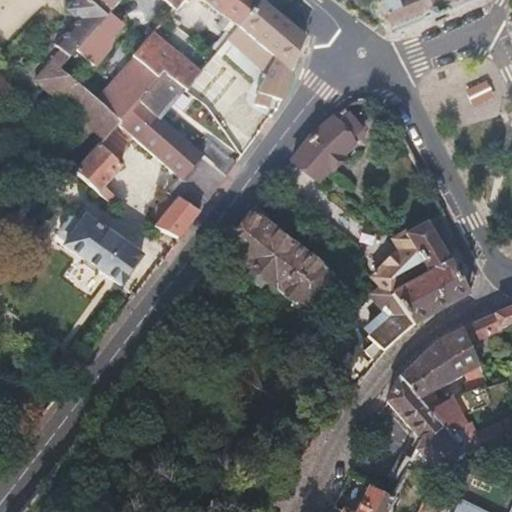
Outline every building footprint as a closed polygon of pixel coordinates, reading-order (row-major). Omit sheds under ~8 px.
[(35,79),(104,139),(118,123),(95,102),(56,68),(74,49),(104,18),(85,0),(81,0),(71,12),(81,20),(56,45),(63,51),(35,79)] [(85,0),(104,18),(108,14),(120,0),(85,0)] [(161,0),(173,9),(181,0),(161,0)] [(220,28),(228,34),(240,24),(259,1),(257,0),(200,0),(210,9),(227,20),(220,28)] [(387,0),(398,32),(481,0),(387,0)] [(271,98),(282,102),(287,88),(290,75),(299,49),(304,39),(285,24),(268,9),(259,1),(240,24),(228,34),(238,42),(266,70),(254,91),(259,94),(256,103),(267,109),(271,98)] [(104,18),(74,49),(98,71),(103,63),(98,58),(103,52),(110,43),(109,38),(121,24),(108,14),(104,18)] [(183,86),(187,90),(213,54),(195,40),(185,51),(169,39),(165,45),(151,34),(131,57),(134,59),(158,79),(165,71),(183,86)] [(95,102),(118,123),(140,99),(158,79),(134,59),(95,102)] [(140,99),(157,114),(183,86),(165,71),(158,79),(140,99)] [(472,108),(493,98),(485,80),(463,89),(472,108)] [(179,177),(178,178),(180,180),(201,154),(157,114),(140,99),(118,123),(179,177)] [(364,134),(343,110),(331,120),(306,142),(291,161),(318,181),(364,134)] [(201,154),(226,176),(237,163),(211,142),(201,154)] [(100,143),(75,171),(99,191),(122,163),(100,143)] [(176,197),(198,212),(221,182),(226,176),(201,154),(180,180),(178,178),(167,193),(174,200),(176,197)] [(153,229),(178,238),(190,222),(198,212),(176,197),(174,200),(153,229)] [(316,262),(252,212),(223,250),(305,314),(335,277),(317,260),(316,262)] [(86,216),(82,219),(75,215),(71,215),(59,229),(60,235),(66,239),(64,246),(119,285),(141,256),(86,216)] [(468,294),(426,222),(406,233),(428,273),(391,296),(397,301),(415,324),(444,308),(468,294)] [(400,250),(373,277),(382,286),(384,289),(391,296),(428,273),(406,233),(395,240),(400,250)] [(384,289),(382,286),(374,295),(388,308),(380,315),(368,326),(372,330),(369,335),(384,349),(415,324),(397,301),(391,296),(384,289)] [(511,307),(506,310),(499,313),(463,329),(477,355),(489,349),(493,348),(490,340),(495,337),(493,332),(511,323),(511,307)] [(477,355),(463,329),(438,340),(433,345),(401,377),(401,378),(444,433),(456,422),(443,403),(439,406),(432,393),(473,368),(479,364),(477,355)] [(489,349),(477,355),(479,364),(483,382),(495,380),(489,349)] [(483,382),(479,364),(473,368),(479,388),(484,385),(483,382)] [(444,433),(401,378),(392,394),(387,402),(420,439),(415,449),(440,472),(459,462),(445,433),(444,433)] [(359,511),(347,511),(333,506),(330,511),(387,511),(395,498),(371,487),(359,511)] [(511,511),(511,505),(508,511),(476,511),(458,503),(454,511),(511,511)]
